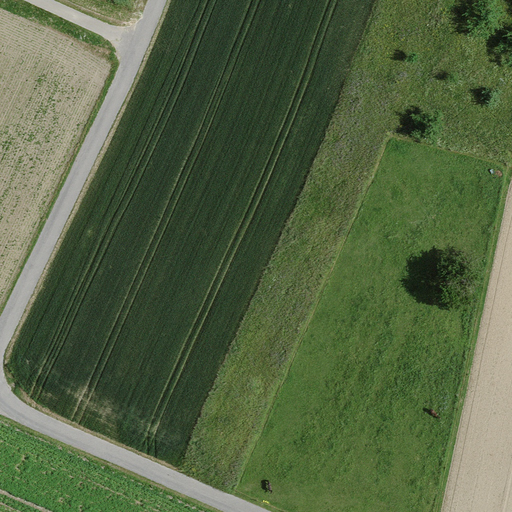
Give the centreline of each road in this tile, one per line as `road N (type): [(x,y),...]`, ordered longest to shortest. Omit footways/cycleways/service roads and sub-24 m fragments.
road 1 (unclassified): [(157,0),(0,341)]
road 2 (unclassified): [(0,396),(28,416),(251,511)]
